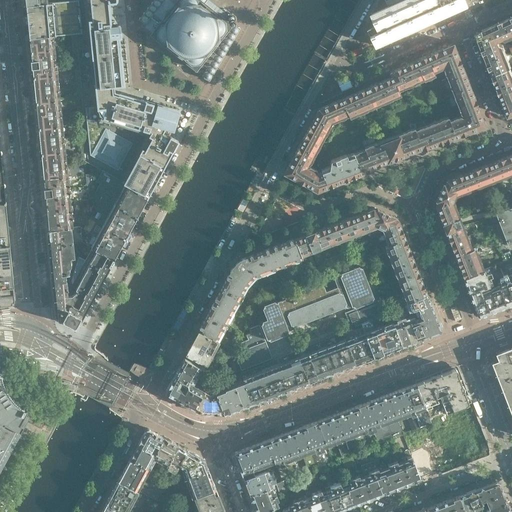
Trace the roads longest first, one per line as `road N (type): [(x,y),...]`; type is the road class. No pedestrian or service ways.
road 1 (residential): [(72,364),(266,5)]
road 2 (residential): [(143,403),(331,57)]
road 3 (residential): [(4,0),(37,303),(34,343)]
road 4 (residential): [(470,342),(455,288),(441,276),(417,213),(435,170),(505,143)]
road 5 (tertiary): [(470,342),(254,421)]
road 6 (residential): [(460,26),(363,64),(331,57)]
road 7 (residential): [(511,461),(384,511)]
road 8 (residential): [(505,143),(460,26)]
road 9 (residential): [(84,511),(143,403)]
road 10 (tertiary): [(511,456),(470,342)]
